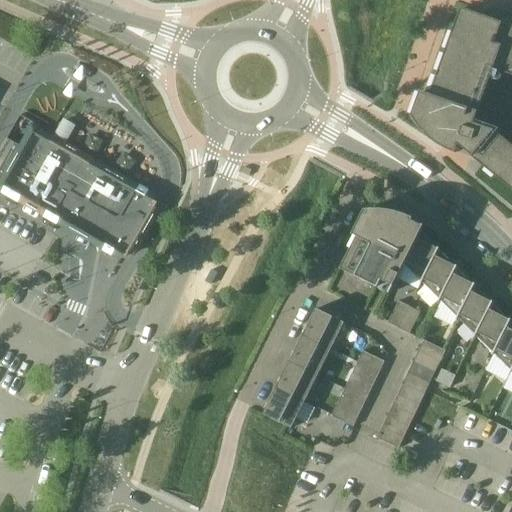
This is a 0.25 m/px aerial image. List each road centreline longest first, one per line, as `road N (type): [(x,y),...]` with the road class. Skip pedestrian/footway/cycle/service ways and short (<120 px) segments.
road 1 (unclassified): [(211,511),(243,403),(355,181)]
road 2 (unclassified): [(99,483),(207,200)]
road 3 (secondary): [(511,257),(451,198),(379,148)]
